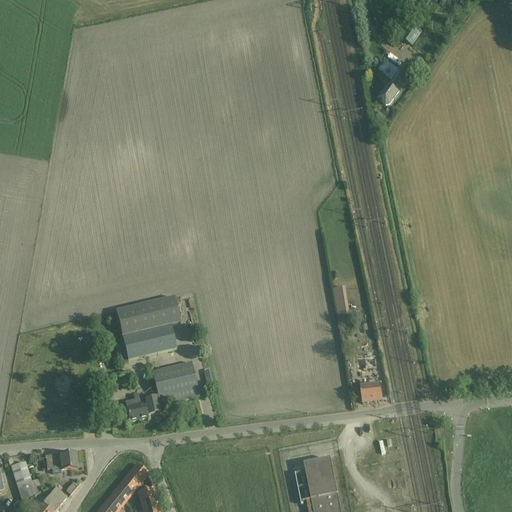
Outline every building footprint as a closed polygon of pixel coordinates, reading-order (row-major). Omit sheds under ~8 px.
[(402,38),(413,47),(423,32),(412,24),(402,38)] [(399,72),(385,62),(378,71),(392,81),(399,72)] [(395,87),(391,84),(378,101),(386,107),(390,106),(409,80),(403,75),(395,87)] [(354,293),(343,294),(346,324),(358,323),(354,293)] [(117,315),(128,363),(177,351),(171,328),(181,326),(175,301),(117,315)] [(376,370),(374,356),(374,355),(356,358),(358,372),(376,370)] [(200,398),(193,369),(153,379),(157,400),(144,403),(143,400),(125,405),(130,424),(148,420),(147,417),(168,412),(167,406),(200,398)] [(383,403),(383,400),(381,385),(361,388),(363,405),(383,403)] [(46,472),(79,469),(78,455),(45,458),(46,472)] [(11,461),(8,462),(22,504),(30,498),(41,495),(37,482),(31,484),(25,464),(13,468),(11,461)] [(342,511),(331,461),(302,468),(311,511),(342,511)] [(119,511),(149,476),(136,466),(98,511),(119,511)] [(40,502),(51,511),(58,511),(69,501),(53,487),(40,502)] [(159,511),(153,489),(137,494),(142,511),(159,511)] [(51,511),(40,502),(30,511),(51,511)]
